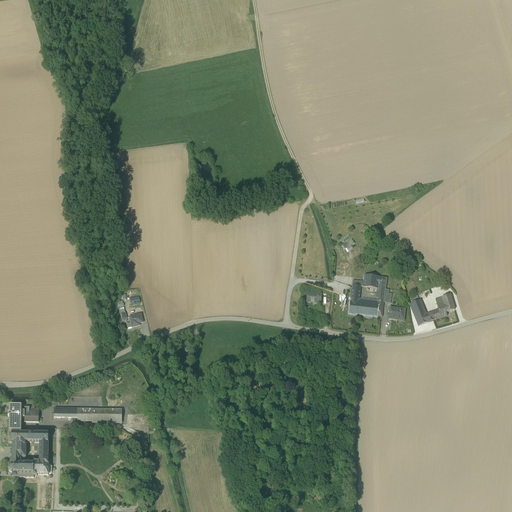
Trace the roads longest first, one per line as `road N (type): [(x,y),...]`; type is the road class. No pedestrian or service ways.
road 1 (unclassified): [(357,338),(201,321),(63,378),(0,386)]
road 2 (track): [(252,0),(280,133),(310,195),(291,277)]
road 3 (track): [(357,338),(357,511)]
road 4 (unclassified): [(357,338),(413,338),(511,312)]
